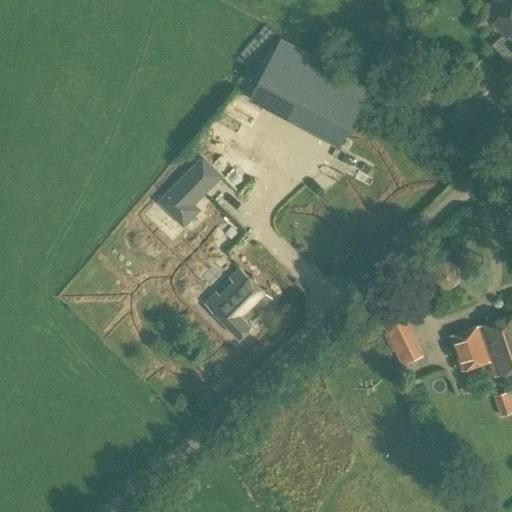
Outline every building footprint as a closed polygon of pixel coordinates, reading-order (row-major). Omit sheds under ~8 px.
[(511,3),(492,24),(503,35),(493,45),(509,61),(511,58),(511,3)] [(281,38),(249,99),(339,147),(372,85),(281,38)] [(484,95),(501,78),(482,58),(465,76),(484,95)] [(467,128),(478,107),(453,94),(458,85),(430,70),(414,99),(467,128)] [(202,155),(157,201),(184,227),(202,209),(196,203),(223,175),(202,155)] [(219,232),(229,222),(211,205),(201,215),(219,232)] [(432,274),(432,275),(432,276),(432,277),(432,278),(432,279),(433,279),(433,280),(433,281),(434,282),(434,283),(435,283),(435,284),(436,285),(437,286),(438,286),(438,287),(439,287),(440,288),(441,288),(442,288),(442,289),(443,289),(444,289),(445,289),(446,289),(447,289),(448,289),(449,289),(450,289),(451,288),(452,288),(453,288),(453,287),(454,287),(454,286),(455,286),(456,286),(456,285),(457,285),(457,284),(458,284),(458,283),(459,282),(459,281),(460,280),(460,279),(460,278),(460,277),(461,277),(461,276),(461,275),(461,274),(461,273),(461,272),(460,271),(460,270),(460,269),(459,269),(459,268),(459,267),(458,266),(457,265),(456,264),(455,263),(454,262),(453,262),(452,261),(451,261),(450,261),(450,260),(449,260),(448,260),(447,260),(446,260),(445,260),(444,260),(443,260),(442,261),(441,261),(440,261),(440,262),(439,262),(438,262),(438,263),(437,263),(437,264),(436,264),(436,265),(435,265),(435,266),(434,266),(434,267),(433,268),(433,269),(433,270),(432,271),(432,272),(432,273),(432,274)] [(240,335),(251,323),(248,319),(270,298),(240,268),(206,301),(240,335)] [(511,370),(511,314),(451,335),(463,370),(490,361),(496,376),(511,370)] [(403,365),(422,355),(404,319),(385,329),(403,365)] [(511,398),(509,391),(494,396),(501,416),(511,412),(511,398)]
